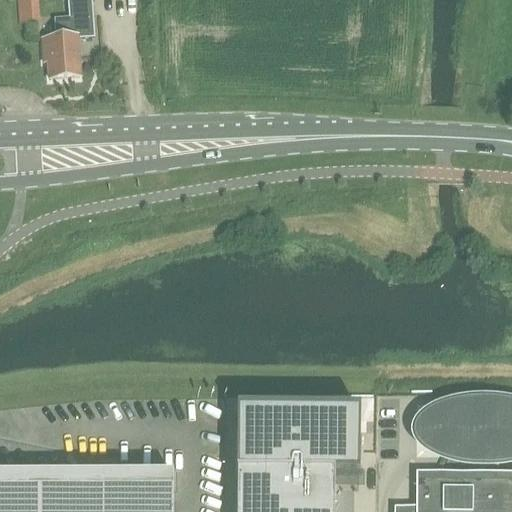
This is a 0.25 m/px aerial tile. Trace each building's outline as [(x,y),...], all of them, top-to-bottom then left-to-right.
[(56,40),(44,41),(45,63),(49,63),(50,80),(78,79),(75,40),(94,38),(90,0),(68,0),(70,21),(54,22),(55,31),(56,40)] [(14,12),(0,12),(0,66),(17,66),(14,12)] [(440,414),(426,423),(422,428),(420,436),(421,447),(429,455),(441,462),(456,467),(474,470),(495,471),(510,470),(511,469),(511,407),(507,406),(492,406),(476,407),(456,410),(440,414)] [(220,409),(202,409),(201,471),(222,471),(222,455),(220,455),(220,409)] [(333,511),(334,477),(358,478),(359,412),(351,412),(351,415),(243,415),(243,411),(237,411),(235,511),(333,511)] [(511,511),(511,475),(415,475),(415,481),(415,510),(394,510),(393,511),(511,511)] [(150,511),(150,492),(0,492),(0,511),(150,511)]
